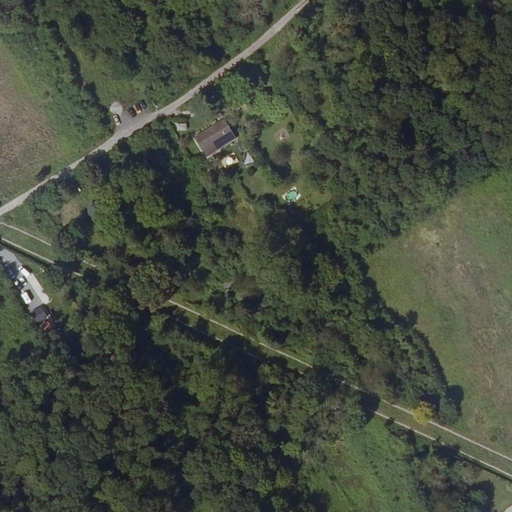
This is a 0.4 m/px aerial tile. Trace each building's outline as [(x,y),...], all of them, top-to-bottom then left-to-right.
[(91,29),(85,21),(73,29),(79,37),(91,29)] [(233,127),(225,114),(196,131),(207,151),(213,147),(210,141),(233,127)] [(202,163),(198,156),(193,158),(197,167),(202,163)] [(241,277),(235,268),(218,278),(223,288),(241,277)] [(20,295),(25,292),(20,281),(15,284),(20,295)] [(37,291),(23,299),(30,310),(43,303),(37,291)]
